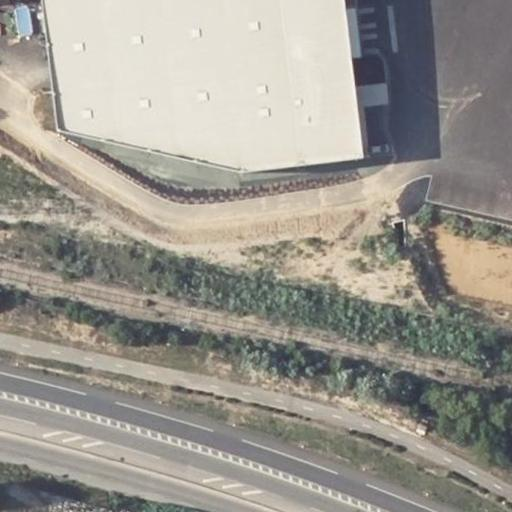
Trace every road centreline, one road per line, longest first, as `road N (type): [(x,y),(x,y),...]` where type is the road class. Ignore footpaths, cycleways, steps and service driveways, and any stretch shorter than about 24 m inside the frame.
road 1 (secondary): [(388,511),(0,394)]
road 2 (unclassified): [(0,445),(230,511)]
